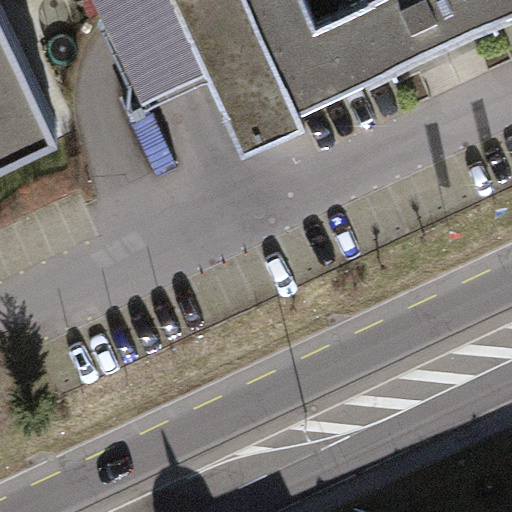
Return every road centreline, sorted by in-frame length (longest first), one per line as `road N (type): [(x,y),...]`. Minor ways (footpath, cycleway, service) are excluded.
road 1 (primary): [(511,286),(28,511)]
road 2 (primary): [(228,511),(511,384)]
road 3 (unknown): [(133,253),(138,209),(107,88)]
